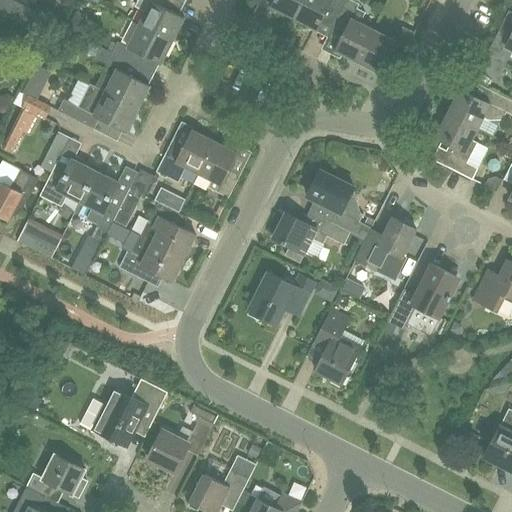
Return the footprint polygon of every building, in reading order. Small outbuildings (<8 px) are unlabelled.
[(46,34),(53,20),(12,0),(0,0),(0,12),(32,29),(33,27),(46,34)] [(167,10),(172,0),(137,0),(138,0),(135,6),(146,11),(139,25),(172,41),(184,18),(167,10)] [(294,19),(303,0),(273,0),(270,7),(294,19)] [(317,31),(325,14),(336,19),(345,0),(303,0),(294,19),(317,31)] [(357,62),(373,30),(359,23),(365,12),(357,8),(359,4),(357,3),(358,0),(345,0),(336,19),(331,29),(342,35),(334,50),(357,62)] [(89,31),(82,14),(76,11),(66,30),(80,37),(85,39),(89,31)] [(172,41),(139,25),(128,47),(117,42),(111,53),(128,61),(138,66),(144,56),(160,64),(172,41)] [(380,74),(388,58),(399,63),(414,32),(402,27),(395,41),(373,30),(357,62),(380,74)] [(511,34),(500,29),(486,57),(505,66),(511,52),(511,34)] [(35,53),(42,41),(29,34),(22,47),(35,53)] [(138,109),(150,85),(122,72),(128,61),(111,53),(101,47),(95,58),(116,69),(105,91),(104,92),(138,109)] [(44,84),(50,73),(37,65),(30,77),(44,84)] [(57,111),(93,129),(98,118),(126,132),(138,109),(104,92),(105,91),(89,83),(77,107),(63,100),(57,111)] [(460,89),(448,114),(477,129),(493,137),(506,112),(511,114),(511,101),(487,89),(481,100),(460,89)] [(50,107),(27,96),(22,107),(24,108),(4,149),(12,153),(23,131),(27,133),(36,114),(45,119),(45,118),(50,107)] [(448,114),(435,139),(457,150),(448,168),(472,180),(478,169),(467,163),(477,144),(471,141),(477,129),(448,114)] [(198,174),(214,141),(191,129),(183,145),(172,140),(157,170),(156,172),(178,181),(185,167),(198,174)] [(228,198),(240,174),(229,168),(237,152),(214,141),(198,174),(211,180),(207,187),(228,198)] [(80,202),(95,170),(72,159),(69,166),(58,160),(40,195),(58,204),(64,194),(80,202)] [(18,214),(37,179),(20,170),(2,160),(0,164),(0,180),(2,182),(0,186),(0,215),(8,220),(13,211),(18,214)] [(131,188),(144,195),(154,175),(142,168),(131,188)] [(118,210),(126,195),(115,190),(119,182),(95,170),(80,202),(91,207),(85,218),(96,224),(108,230),(113,221),(118,210)] [(356,211),(353,191),(354,188),(351,187),(348,180),(344,179),(340,181),(320,171),(313,184),(308,184),(305,187),(306,191),(307,195),(307,196),(337,211),(331,222),(350,232),(365,240),(370,230),(371,228),(360,223),(364,215),(356,211)] [(502,180),(495,176),(488,178),(484,185),(496,191),(502,180)] [(166,205),(172,193),(161,187),(155,199),(166,205)] [(147,218),(139,235),(148,239),(184,257),(195,235),(178,226),(183,215),(157,202),(149,219),(147,218)] [(125,227),(130,216),(118,210),(113,221),(125,227)] [(350,232),(331,222),(327,220),(321,231),(285,213),(273,238),(289,246),(285,255),(300,263),(312,239),(323,245),(327,237),(343,245),(350,232)] [(393,275),(416,230),(392,217),(382,236),(370,230),(365,240),(355,260),(377,271),(379,267),(393,275)] [(37,228),(26,223),(22,232),(32,237),(37,228)] [(127,250),(119,267),(123,269),(149,282),(154,272),(172,281),(184,257),(148,239),(139,235),(131,231),(122,248),(127,250)] [(511,262),(506,260),(498,276),(488,270),(473,299),(497,311),(505,295),(511,298),(511,262)] [(391,313),(387,321),(404,330),(407,324),(431,335),(459,279),(431,265),(416,295),(404,289),(402,292),(391,313)] [(249,311),(276,324),(288,302),(301,309),(314,283),(300,276),(294,286),(268,273),(249,311)] [(364,287),(348,278),(342,289),(359,297),(364,287)] [(320,280),(313,292),(331,301),(337,289),(320,280)] [(344,343),(339,341),(349,321),(330,311),(314,342),(327,348),(315,371),(341,385),(356,357),(340,349),(344,343)] [(454,320),(449,330),(459,335),(465,325),(454,320)] [(478,407),(485,411),(495,392),(498,393),(505,390),(511,381),(504,378),(491,382),(478,407)] [(93,399),(80,424),(109,439),(111,436),(126,444),(137,423),(149,430),(168,392),(141,379),(141,380),(132,397),(132,398),(112,388),(104,405),(93,399)] [(194,403),(190,412),(201,417),(214,424),(218,415),(194,403)] [(148,458),(175,472),(189,444),(200,450),(197,457),(198,457),(214,424),(190,412),(190,413),(200,418),(193,432),(183,427),(177,437),(162,430),(148,458)] [(511,417),(506,414),(484,457),(511,471),(511,417)] [(257,458),(261,449),(253,444),(248,454),(257,458)] [(73,494),(86,470),(54,454),(43,477),(33,472),(26,486),(58,502),(58,501),(52,498),(58,487),(73,494)] [(232,511),(233,511),(257,465),(238,455),(223,484),(204,474),(188,505),(189,506),(191,503),(208,511),(218,511),(226,496),(237,502),(232,511)] [(54,511),(59,504),(70,510),(71,509),(58,502),(26,486),(13,511),(54,511)] [(257,499),(250,511),(296,511),(301,503),(282,493),(281,495),(264,486),(257,499)]
